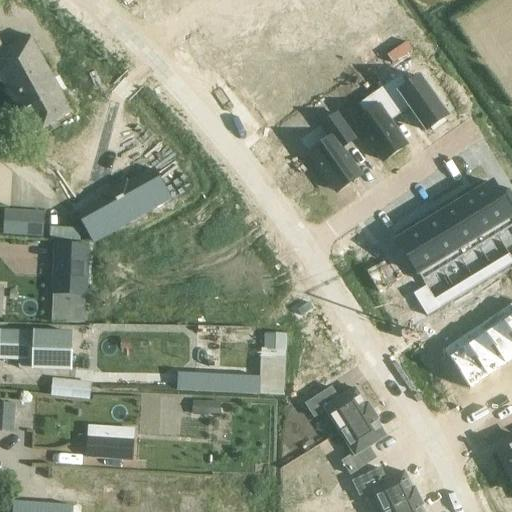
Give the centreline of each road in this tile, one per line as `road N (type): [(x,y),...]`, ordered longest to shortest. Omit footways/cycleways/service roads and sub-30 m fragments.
road 1 (residential): [(86,0),(209,121),(306,248)]
road 2 (residential): [(306,248),(447,460)]
road 3 (residential): [(306,248),(467,137)]
